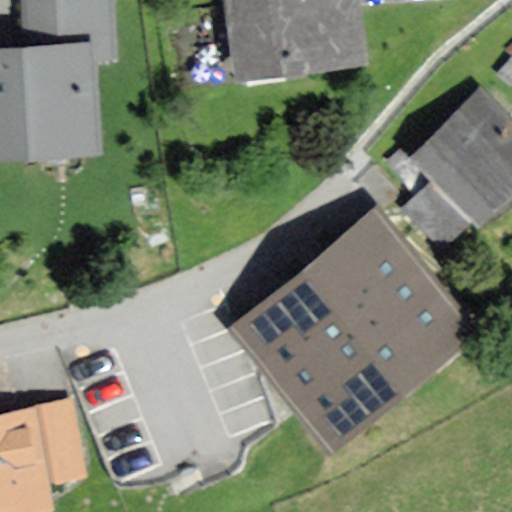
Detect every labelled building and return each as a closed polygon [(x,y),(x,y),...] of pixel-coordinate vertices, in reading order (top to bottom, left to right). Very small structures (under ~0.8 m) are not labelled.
[(355,0),(217,0),(227,85),(363,70),(355,0)] [(109,1),(0,9),(0,155),(120,145),(109,1)] [(511,196),(511,116),(492,98),(437,156),(497,212),(511,196)] [(399,195),(230,316),(337,464),(506,343),(399,195)] [(100,511),(84,411),(0,424),(0,511),(100,511)]
